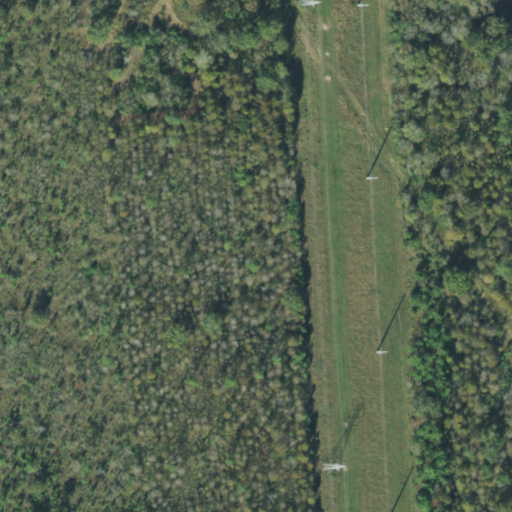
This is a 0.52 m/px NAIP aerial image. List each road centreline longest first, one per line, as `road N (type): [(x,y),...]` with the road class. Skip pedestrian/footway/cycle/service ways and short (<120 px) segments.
road 1 (track): [(511,325),(350,93)]
road 2 (track): [(511,86),(350,93),(291,0)]
